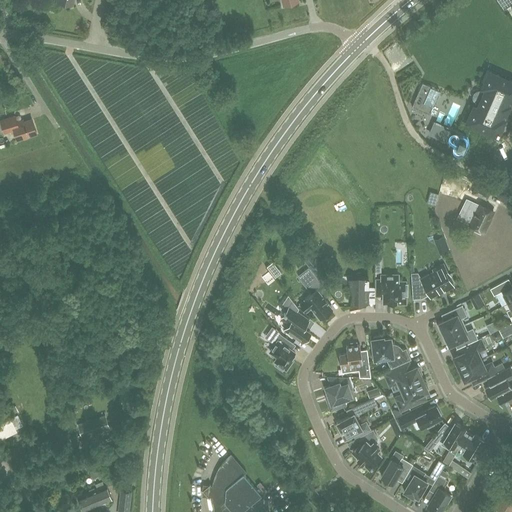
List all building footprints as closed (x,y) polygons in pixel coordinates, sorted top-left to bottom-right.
[(474,105),(466,122),(478,127),(478,129),(479,130),(481,131),(483,132),(485,131),(486,130),(498,135),(499,131),(501,131),(503,130),(504,128),(505,126),(504,124),(503,123),(505,119),(501,117),(503,114),(503,112),(505,112),(506,111),(507,109),(508,107),(508,106),(507,104),(508,102),(509,99),(511,100),(511,80),(509,79),(509,77),(507,75),(506,74),(504,74),(502,74),(500,75),(489,70),(482,87),(485,88),(484,91),(482,90),(480,90),(477,91),(475,92),(474,94),(473,97),(473,99),(474,101),(476,103),(479,104),(477,107),(474,105)] [(422,82),(411,106),(429,114),(440,90),(422,82)] [(18,139),(37,133),(32,119),(20,123),(20,121),(17,122),(15,116),(1,120),(5,132),(14,129),(18,139)] [(429,132),(447,140),(451,131),(433,123),(429,132)] [(486,198),(491,187),(463,174),(457,171),(452,182),(458,185),(486,198)] [(467,198),(464,204),(466,205),(465,208),(472,211),(467,222),(469,224),(475,226),(473,229),(481,233),(482,230),(484,231),(493,211),(479,204),(467,198)] [(422,281),(417,284),(412,284),(412,298),(423,297),(429,294),(430,296),(444,289),(445,290),(454,286),(448,276),(450,275),(444,264),(433,269),(434,271),(420,278),(422,281)] [(314,287),(320,282),(309,267),(303,272),(314,287)] [(349,287),(353,286),(353,294),(351,294),(350,303),(369,303),(369,278),(358,273),(348,278),(349,287)] [(377,280),(377,295),(383,295),(383,302),(396,302),(396,303),(405,303),(405,295),(408,295),(408,296),(408,283),(405,283),(405,282),(398,282),(398,274),(382,274),(382,280),(377,280)] [(511,287),(506,291),(500,281),(490,287),(494,294),(501,290),(508,303),(511,300),(511,287)] [(316,289),(311,293),(305,298),(306,299),(300,304),(306,311),(311,307),(315,311),(314,312),(318,318),(319,317),(321,319),(332,310),(327,302),(328,302),(324,297),(323,298),(316,289)] [(285,330),(302,342),(310,331),(308,330),(303,327),(308,320),(297,311),(295,310),(297,307),(293,301),(285,312),(281,318),(289,324),(285,330)] [(444,334),(464,324),(461,318),(467,316),(462,305),(448,311),(451,317),(439,322),(438,322),(438,323),(439,323),(439,325),(438,325),(441,332),(443,332),(444,334)] [(511,321),(498,329),(502,337),(511,331),(511,321)] [(461,339),(464,345),(465,345),(477,339),(472,328),(467,331),(464,324),(444,334),(445,336),(443,337),(446,344),(448,343),(449,345),(448,345),(449,346),(450,345),(449,345),(461,339)] [(288,339),(281,334),(276,328),(275,328),(271,335),(273,337),(270,340),(275,344),(270,351),(277,357),(274,361),(276,362),(274,364),(282,370),(284,367),(286,368),(293,359),(291,357),(295,352),(291,350),(284,345),(288,339)] [(407,360),(402,350),(401,349),(401,348),(400,347),(399,346),(397,345),(396,345),(395,344),(394,344),(392,344),(391,344),(390,338),(383,339),(383,337),(381,338),(381,336),(373,337),(373,339),(372,339),(373,350),(371,350),(372,359),(389,357),(393,366),(407,360)] [(459,368),(480,359),(477,352),(485,348),(480,338),(477,339),(465,345),(464,345),(455,349),(458,355),(454,356),(459,368)] [(357,344),(357,341),(348,342),(348,345),(346,346),(347,353),(339,354),(340,366),(353,364),(354,371),(358,370),(359,377),(371,377),(368,357),(362,358),(360,344),(357,344)] [(483,366),(480,359),(459,368),(465,380),(469,378),(473,385),(482,381),(510,367),(510,366),(496,373),(491,362),(483,366)] [(401,388),(422,379),(420,375),(422,374),(419,367),(417,368),(416,367),(411,369),(408,363),(385,373),(390,384),(398,380),(401,388)] [(511,386),(511,385),(511,386),(508,380),(511,377),(511,370),(510,367),(482,381),(487,379),(489,384),(484,387),(490,398),(496,395),(511,386)] [(330,411),(345,405),(343,398),(352,395),(349,389),(352,388),(348,378),(330,377),(332,384),(326,386),(328,393),(324,394),(330,411)] [(422,379),(401,388),(404,395),(396,399),(401,410),(425,399),(422,393),(427,391),(426,389),(428,388),(425,382),(423,383),(422,379)] [(511,386),(496,395),(501,405),(511,399),(511,386)] [(374,398),(359,404),(363,411),(377,403),(374,398)] [(412,410),(411,410),(398,417),(403,427),(418,420),(422,427),(426,425),(428,428),(434,424),(433,422),(440,418),(439,416),(441,415),(437,407),(435,407),(434,405),(424,410),(422,405),(412,410)] [(336,424),(340,432),(342,431),(345,437),(354,432),(356,436),(370,428),(366,421),(360,424),(354,413),(337,422),(338,423),(336,424)] [(0,441),(18,432),(11,419),(0,424),(0,441)] [(103,430),(109,428),(107,419),(96,423),(96,421),(90,422),(91,425),(80,428),(83,436),(71,440),(73,446),(88,442),(88,443),(98,440),(95,433),(98,432),(99,435),(104,433),(103,430)] [(455,454),(460,446),(468,433),(464,430),(465,428),(455,422),(444,440),(453,446),(450,451),(455,454)] [(381,454),(377,451),(380,448),(374,441),(378,437),(373,429),(358,437),(361,442),(353,450),(359,456),(358,458),(363,463),(364,461),(370,467),(377,461),(376,459),(381,454)] [(443,435),(438,430),(424,448),(429,452),(443,435)] [(468,433),(460,446),(465,449),(463,452),(473,458),(474,457),(475,458),(481,449),(479,447),(484,440),(474,434),(473,436),(468,433)] [(216,511),(244,511),(245,511),(243,510),(260,496),(262,497),(266,494),(259,486),(257,488),(244,472),(245,471),(235,458),(235,459),(231,454),(224,461),(218,470),(213,485),(216,485),(215,495),(213,495),(213,499),(215,510),(216,511)] [(393,482),(395,478),(400,471),(406,475),(413,463),(402,457),(399,462),(392,458),(382,475),(386,478),(385,480),(391,483),(392,481),(393,482)] [(432,471),(438,474),(439,474),(445,463),(439,460),(432,471)] [(470,472),(461,466),(462,466),(452,460),(448,465),(458,471),(467,477),(470,472)] [(89,472),(92,479),(98,476),(95,470),(89,472)] [(418,496),(427,481),(430,476),(425,472),(422,478),(415,473),(404,490),(405,491),(406,493),(410,495),(412,495),(413,495),(414,494),(418,496)] [(438,474),(430,489),(436,493),(428,505),(439,511),(440,511),(447,502),(448,503),(453,495),(443,490),(449,480),(439,474),(438,474)] [(511,483),(507,481),(492,507),(501,511),(508,511),(511,505),(511,483)] [(95,496),(98,504),(112,498),(107,484),(101,487),(104,493),(95,496)] [(84,510),(98,504),(95,496),(104,493),(101,487),(97,489),(94,487),(89,489),(89,492),(78,496),(84,510)] [(118,511),(128,511),(131,492),(121,491),(118,511)]
